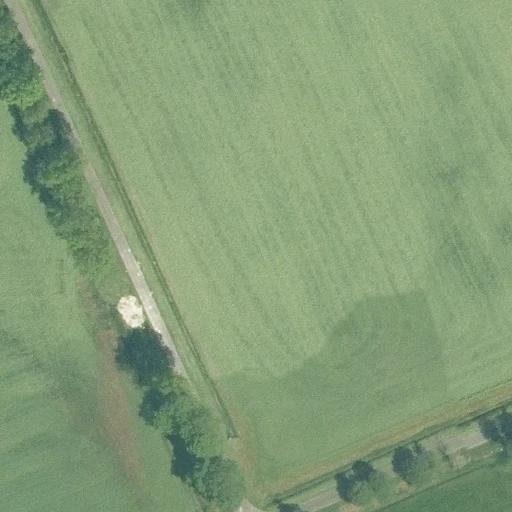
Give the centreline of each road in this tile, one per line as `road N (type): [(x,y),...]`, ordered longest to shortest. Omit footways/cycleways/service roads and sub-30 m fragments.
road 1 (unclassified): [(243,511),(13,0)]
road 2 (unclassified): [(298,511),(511,419)]
